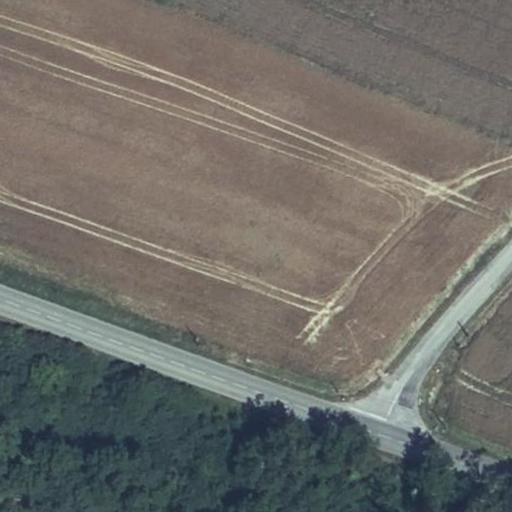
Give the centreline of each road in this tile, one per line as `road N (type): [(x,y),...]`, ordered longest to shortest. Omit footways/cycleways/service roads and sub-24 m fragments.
road 1 (tertiary): [(375,432),(0,299)]
road 2 (unclassified): [(511,257),(427,348),(375,432)]
road 3 (tertiary): [(511,480),(375,432)]
